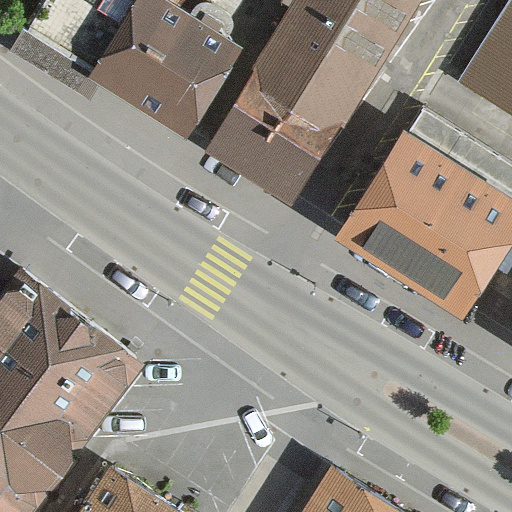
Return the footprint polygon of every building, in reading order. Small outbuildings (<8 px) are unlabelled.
[(141,0),(148,4),(100,78),(299,205),(429,4),(422,0),(289,0),(254,55),(184,10),(189,0),(141,0)] [(511,18),(468,87),(511,115),(511,18)] [(511,242),(511,159),(427,107),(343,241),(466,317),(511,242)] [(82,432),(144,348),(38,261),(6,269),(0,277),(0,511),(21,511),(47,479),(41,465),(51,463),(74,432),(82,432)] [(199,511),(109,452),(70,511),(199,511)] [(423,511),(331,453),(294,511),(423,511)]
